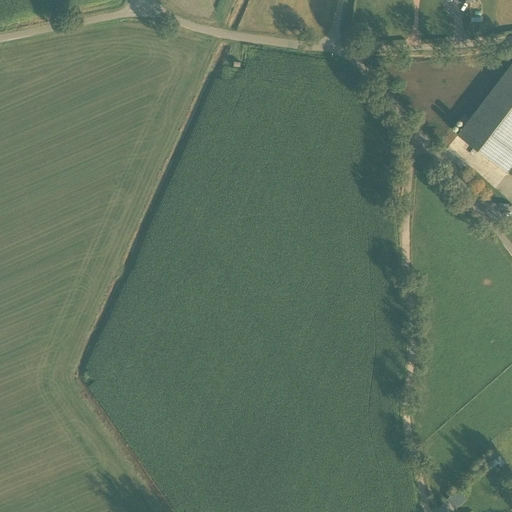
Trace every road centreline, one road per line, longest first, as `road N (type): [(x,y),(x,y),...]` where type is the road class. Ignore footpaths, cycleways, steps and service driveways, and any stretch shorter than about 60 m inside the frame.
road 1 (track): [(415,126),(406,199),(405,396),(424,498)]
road 2 (unclassified): [(511,249),(346,49)]
road 3 (unclassified): [(332,47),(254,40),(167,15)]
road 4 (unclassified): [(346,49),(511,37)]
road 5 (unclassified): [(0,39),(124,14)]
